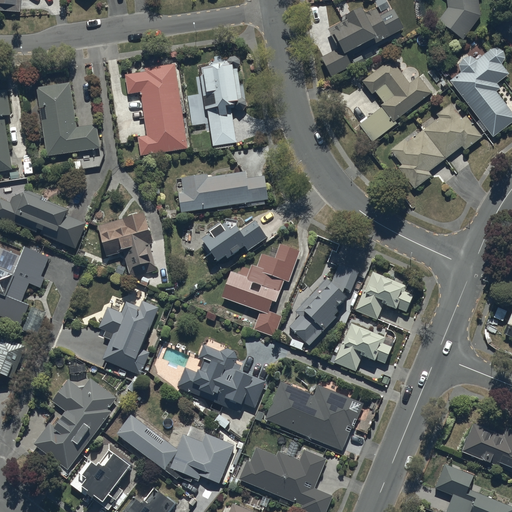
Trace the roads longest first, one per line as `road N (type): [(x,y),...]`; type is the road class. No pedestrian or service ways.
road 1 (residential): [(472,266),(369,219),(330,176),(293,110),(278,9)]
road 2 (residential): [(278,9),(0,45)]
road 3 (tertiary): [(373,511),(438,355)]
